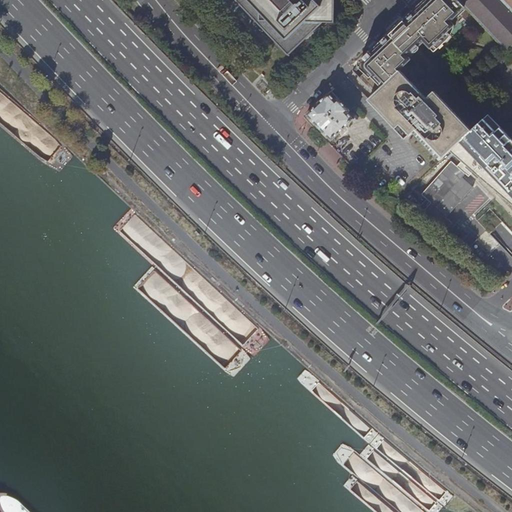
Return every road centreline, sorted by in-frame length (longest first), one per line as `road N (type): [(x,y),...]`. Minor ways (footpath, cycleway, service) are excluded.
road 1 (residential): [(0,47),(282,328),(502,511)]
road 2 (motorway): [(15,0),(320,304),(511,464)]
road 3 (motorway): [(511,404),(249,177),(77,0)]
road 4 (secondary): [(463,303),(264,122)]
road 5 (secondary): [(264,122),(156,0)]
road 6 (residential): [(264,122),(381,15)]
road 7 (unknown): [(333,59),(431,165)]
